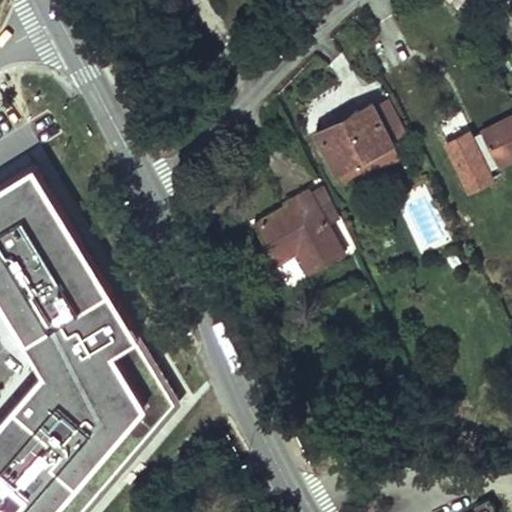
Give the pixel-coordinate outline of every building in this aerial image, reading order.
[(257,23),(251,29),(256,35),(263,29),(257,23)] [(384,106),(370,113),(386,145),(400,138),(384,106)] [(313,136),(333,177),(371,158),(377,171),(395,162),(386,145),(370,113),(368,108),(313,136)] [(511,118),(478,136),(495,170),(511,161),(511,118)] [(0,511),(78,511),(181,395),(32,153),(0,172),(0,281),(35,338),(45,354),(0,405),(0,511)] [(458,161),(467,180),(482,173),(472,154),(458,161)] [(371,158),(333,177),(341,192),(379,174),(377,171),(371,158)] [(320,191),(308,198),(325,228),(336,222),(320,191)] [(325,228),(308,198),(306,194),(288,203),(290,207),(253,227),(270,258),(290,247),(295,255),(307,277),(341,259),(325,228)] [(290,247),(270,258),(275,266),(295,255),(290,247)] [(338,377),(344,399),(371,391),(365,370),(338,377)] [(495,511),(499,510),(490,493),(474,503),(478,511),(495,511)]
